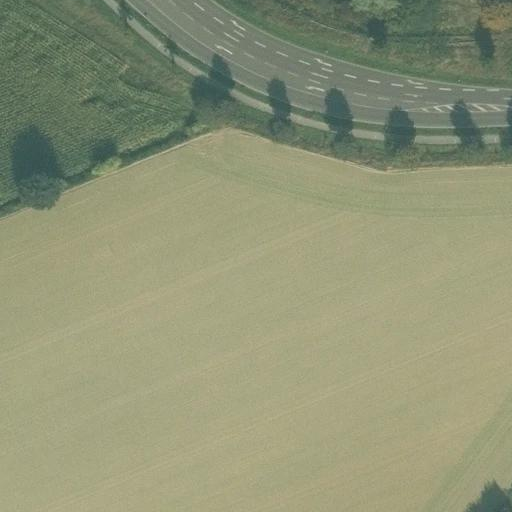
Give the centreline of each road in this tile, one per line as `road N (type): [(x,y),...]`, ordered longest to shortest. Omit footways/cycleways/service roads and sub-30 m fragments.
road 1 (secondary): [(134,0),(212,60),(295,98),(402,118),(511,118)]
road 2 (secondary): [(511,100),(334,83),(248,49),(179,0)]
